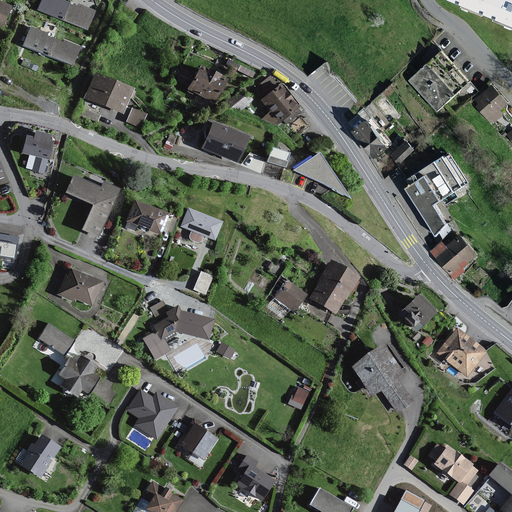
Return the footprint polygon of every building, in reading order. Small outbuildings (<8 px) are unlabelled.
[(41,0),(37,11),(62,21),(68,6),(58,2),(59,0),(41,0)] [(450,0),(450,1),(493,18),(500,0),(450,0)] [(511,0),(500,0),(493,18),(511,25),(511,0)] [(10,8),(0,3),(0,27),(1,28),(10,8)] [(76,9),(68,6),(62,21),(87,30),(94,11),(77,5),(76,9)] [(30,26),(23,46),(48,55),(53,41),(44,37),(46,32),(30,26)] [(61,44),(53,41),(48,55),(72,65),(80,46),(62,40),(61,44)] [(470,83),(443,53),(411,82),(438,112),(470,83)] [(225,81),(199,68),(187,91),(213,104),(225,81)] [(130,90),(93,75),(84,98),(121,113),(130,90)] [(296,109),(279,86),(261,99),(279,122),(296,109)] [(507,103),(493,86),(477,99),(481,104),(478,107),(491,124),(504,114),(500,109),(507,103)] [(144,115),(132,109),(126,122),(138,127),(144,115)] [(302,130),(307,122),(299,117),(294,125),(302,130)] [(385,145),(368,121),(354,131),(375,159),(385,152),(382,148),(385,145)] [(245,138),(211,125),(202,149),(235,162),(245,138)] [(51,135),(37,132),(36,138),(28,136),(24,152),(37,156),(34,169),(45,172),(53,143),(49,142),(51,135)] [(416,150),(408,140),(391,154),(400,164),(416,150)] [(288,155),(271,149),(266,163),(283,169),(288,155)] [(243,164),(262,171),(267,157),(248,150),(243,164)] [(318,155),(293,171),(350,197),(318,155)] [(467,184),(449,156),(445,158),(444,157),(407,180),(411,186),(407,188),(436,234),(441,231),(444,236),(451,231),(434,204),(443,198),(447,204),(459,196),(456,191),(467,184)] [(100,190),(74,177),(65,195),(93,208),(82,230),(99,238),(121,193),(103,184),(100,190)] [(168,215),(135,202),(126,223),(160,237),(168,215)] [(222,224),(189,208),(180,227),(213,242),(222,224)] [(17,238),(0,235),(0,255),(14,258),(17,238)] [(481,258),(464,236),(450,247),(445,242),(432,251),(453,279),(481,258)] [(358,280),(333,263),(320,282),(321,284),(311,298),(323,307),(334,314),(353,286),(358,280)] [(102,282),(71,269),(68,277),(65,276),(58,294),(92,308),(102,282)] [(201,269),(193,287),(205,292),(213,274),(201,269)] [(305,295),(287,282),(277,297),(295,309),(305,295)] [(434,316),(418,298),(399,315),(415,333),(434,316)] [(156,317),(167,311),(161,300),(150,305),(156,317)] [(211,320),(181,312),(179,310),(178,306),(164,313),(166,317),(167,319),(154,326),(157,332),(143,340),(154,360),(170,351),(163,339),(173,334),(177,332),(206,340),(211,320)] [(74,342),(47,324),(38,338),(65,356),(74,342)] [(484,354),(455,331),(437,353),(466,376),(484,354)] [(401,374),(383,347),(354,367),(373,394),(382,388),(397,410),(411,401),(395,378),(401,374)] [(96,368),(81,358),(76,366),(68,360),(58,375),(66,381),(62,388),(77,398),(81,392),(87,396),(99,380),(91,375),(96,368)] [(298,384),(289,402),(301,407),(310,389),(298,384)] [(127,410),(139,417),(134,425),(156,439),(177,406),(156,394),(153,398),(140,389),(127,410)] [(511,393),(510,392),(493,413),(511,427),(511,393)] [(216,439),(194,425),(180,446),(202,460),(216,439)] [(58,450),(40,438),(34,447),(31,445),(18,464),(40,480),(52,463),(50,461),(58,450)] [(444,452),(436,446),(428,457),(435,462),(432,466),(457,485),(448,496),(462,507),(473,493),(465,487),(477,471),(447,449),(444,452)] [(274,483),(254,468),(257,464),(246,456),(235,471),(242,476),(235,486),(259,503),(274,483)] [(511,511),(511,474),(500,465),(489,478),(511,496),(499,510),(501,511),(511,511)] [(175,511),(183,500),(152,481),(131,511),(175,511)] [(349,511),(351,510),(318,490),(307,507),(314,511),(349,511)] [(417,511),(423,501),(407,492),(395,511),(417,511)]
